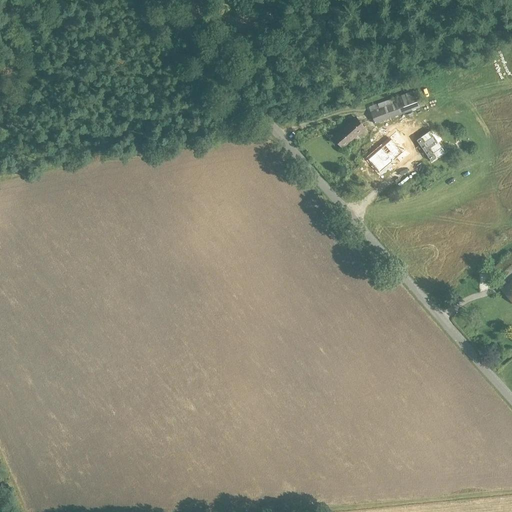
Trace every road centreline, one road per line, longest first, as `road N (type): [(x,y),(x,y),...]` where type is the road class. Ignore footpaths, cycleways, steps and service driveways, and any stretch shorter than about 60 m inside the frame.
road 1 (tertiary): [(511,396),(161,0)]
road 2 (track): [(307,511),(511,490)]
road 3 (track): [(325,0),(285,138)]
